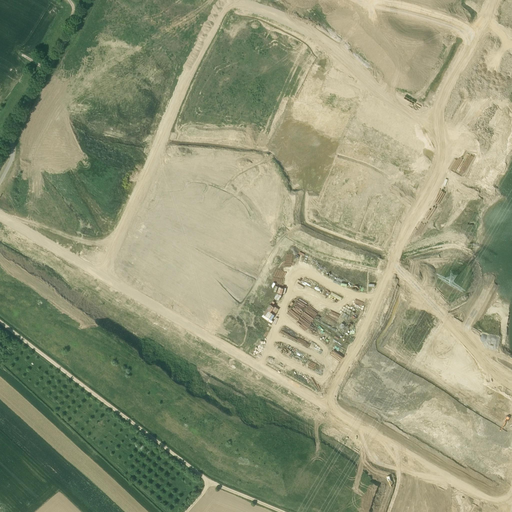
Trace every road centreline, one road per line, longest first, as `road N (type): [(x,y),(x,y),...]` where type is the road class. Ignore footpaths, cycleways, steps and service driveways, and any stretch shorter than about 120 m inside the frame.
road 1 (track): [(210,482),(0,321)]
road 2 (unclassified): [(0,182),(11,131),(89,0)]
